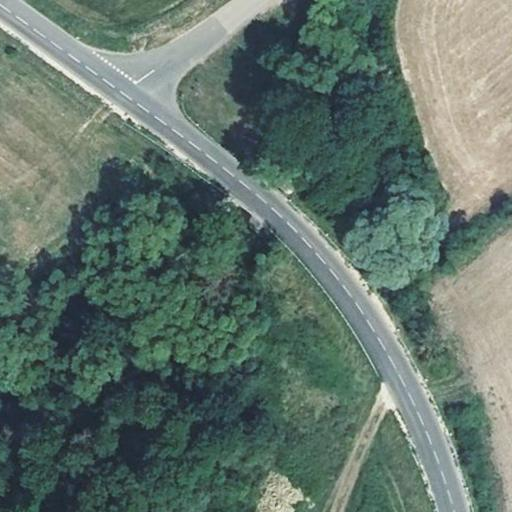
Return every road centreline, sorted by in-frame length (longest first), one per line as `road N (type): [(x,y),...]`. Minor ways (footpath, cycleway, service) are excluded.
road 1 (tertiary): [(454,511),(402,370),(336,267),(263,196),(127,90)]
road 2 (tertiary): [(127,90),(0,2)]
road 3 (unclassified): [(127,90),(243,0)]
